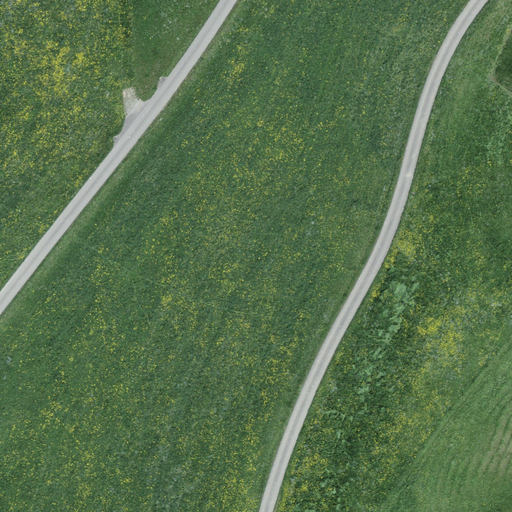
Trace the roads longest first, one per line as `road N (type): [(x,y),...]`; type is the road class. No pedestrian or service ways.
road 1 (unclassified): [(478,0),(438,68),(394,217),(292,430),(266,511)]
road 2 (track): [(0,303),(223,0)]
